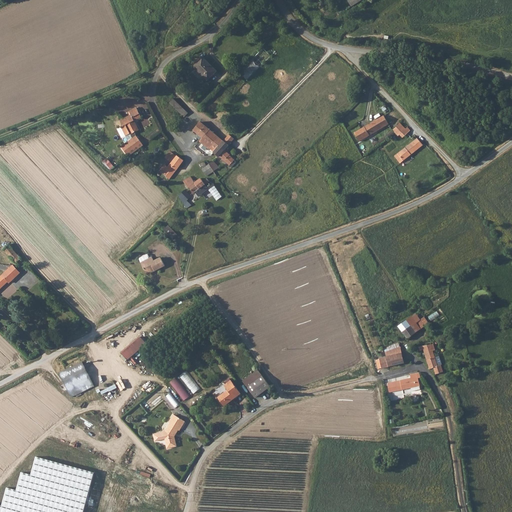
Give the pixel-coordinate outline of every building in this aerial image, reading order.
[(248,79),(272,56),(264,48),(240,72),(248,79)] [(203,57),(195,65),(208,79),(217,70),(208,59),(206,61),(203,57)] [(171,97),(166,103),(182,116),(187,111),(171,97)] [(137,107),(133,109),(140,117),(142,116),(137,107)] [(140,117),(133,109),(130,110),(132,113),(121,118),(123,124),(126,123),(130,133),(139,129),(135,119),(140,117)] [(379,118),(385,127),(389,125),(383,116),(379,118)] [(385,127),(379,118),(372,121),(378,131),(385,127)] [(194,129),(203,137),(210,129),(201,121),(194,129)] [(354,133),(359,142),(372,134),(378,131),(372,121),(354,133)] [(400,123),(393,130),(396,133),(399,135),(400,134),(406,129),(400,123)] [(123,135),(128,133),(123,124),(119,126),(123,135)] [(406,129),(400,134),(403,137),(411,131),(407,127),(406,129)] [(224,141),(210,129),(203,137),(200,141),(209,148),(210,147),(215,151),(224,141)] [(393,131),(374,144),(376,148),(396,135),(393,131)] [(135,135),(120,145),(127,156),(143,145),(135,135)] [(417,138),(395,156),(401,163),(423,145),(417,138)] [(224,141),(215,151),(215,152),(219,156),(220,156),(232,167),(237,162),(230,155),(230,154),(225,149),(228,145),(224,141)] [(161,171),(170,179),(180,167),(184,161),(177,156),(170,152),(166,157),(172,163),(168,168),(165,165),(161,169),(161,171)] [(214,159),(209,163),(210,163),(214,171),(220,167),(214,159)] [(214,171),(210,163),(207,165),(202,168),(208,175),(214,171)] [(199,189),(200,188),(195,182),(191,176),(184,181),(189,188),(190,187),(197,197),(202,193),(199,189)] [(201,178),(195,182),(200,188),(210,181),(208,178),(204,181),(201,178)] [(215,185),(209,189),(215,197),(220,193),(215,185)] [(192,198),(186,190),(185,191),(180,195),(181,197),(180,197),(181,199),(181,198),(185,204),(192,198)] [(171,241),(176,236),(167,228),(162,232),(171,241)] [(16,263),(22,258),(9,244),(4,249),(15,263),(16,263)] [(141,264),(147,275),(155,271),(156,273),(165,268),(161,259),(155,262),(153,258),(151,259),(149,256),(148,255),(141,259),(140,260),(142,264),(141,264)] [(3,274),(9,280),(19,271),(13,264),(3,274)] [(0,288),(9,280),(3,274),(0,276),(0,288)] [(397,326),(403,334),(407,340),(416,334),(428,325),(422,317),(419,319),(415,313),(397,326)] [(126,351),(132,357),(141,350),(147,344),(141,338),(126,351)] [(434,343),(431,344),(430,344),(420,347),(421,350),(425,349),(431,369),(435,368),(437,374),(444,372),(442,365),(443,365),(440,356),(436,357),(434,350),(436,349),(434,343)] [(385,354),(400,348),(399,344),(383,350),(385,354)] [(381,370),(404,364),(400,348),(385,354),(386,358),(379,360),(381,370)] [(122,354),(128,360),(132,357),(126,351),(122,354)] [(61,374),(70,393),(73,398),(95,386),(83,363),(61,374)] [(257,370),(243,381),(256,396),(270,385),(257,370)] [(192,378),(187,371),(181,375),(186,382),(192,378)] [(422,377),(421,372),(411,375),(412,378),(387,384),(389,393),(412,388),(413,391),(421,389),(421,386),(419,378),(422,377)] [(172,382),(184,401),(191,396),(179,377),(172,382)] [(225,385),(229,390),(219,398),(225,406),(241,394),(231,381),(225,385)] [(116,385),(101,392),(102,395),(109,392),(110,392),(117,388),(116,385)] [(167,396),(176,408),(181,404),(171,393),(167,396)] [(166,440),(168,450),(178,447),(175,438),(175,436),(176,434),(177,435),(179,431),(180,432),(186,423),(174,415),(170,423),(171,424),(163,438),(166,440)] [(83,511),(95,473),(37,457),(32,475),(23,473),(18,491),(8,488),(3,507),(0,505),(0,511),(83,511)]
